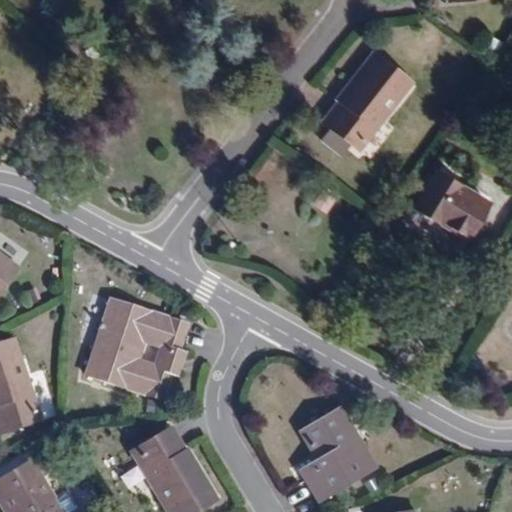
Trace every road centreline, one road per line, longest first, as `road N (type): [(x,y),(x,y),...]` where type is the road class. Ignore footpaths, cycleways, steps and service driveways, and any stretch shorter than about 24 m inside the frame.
road 1 (residential): [(155,260),(358,0)]
road 2 (residential): [(511,447),(461,435),(254,317)]
road 3 (residential): [(254,317),(218,397),(223,430),(273,511)]
road 4 (residential): [(155,260),(88,220),(0,188)]
